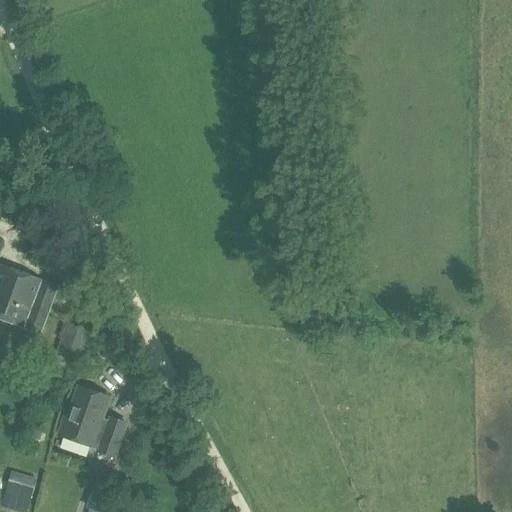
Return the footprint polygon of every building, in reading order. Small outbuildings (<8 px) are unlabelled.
[(61,231),(42,222),(30,244),(50,255),(61,231)] [(1,265),(0,267),(0,317),(40,333),(58,286),(1,265)] [(93,330),(68,321),(57,351),(82,359),(93,330)] [(110,423),(102,420),(110,397),(79,387),(68,418),(65,417),(59,436),(93,447),(93,446),(101,448),(99,452),(115,458),(126,423),(111,418),(110,423)] [(37,478),(11,471),(6,490),(32,497),(37,478)]
